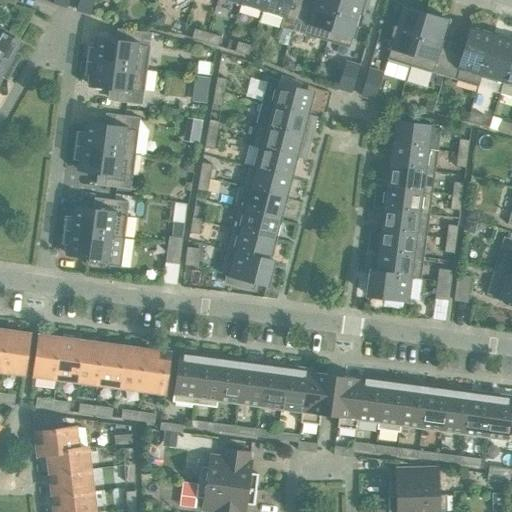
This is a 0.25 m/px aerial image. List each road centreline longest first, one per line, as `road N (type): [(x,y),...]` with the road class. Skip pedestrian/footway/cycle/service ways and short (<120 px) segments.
road 1 (residential): [(43,288),(511,346)]
road 2 (residential): [(43,288),(75,27),(48,19),(0,115)]
road 3 (residential): [(284,511),(290,466),(354,468),(355,511)]
